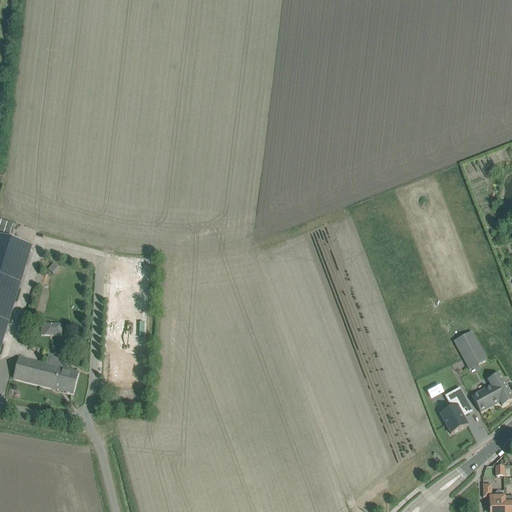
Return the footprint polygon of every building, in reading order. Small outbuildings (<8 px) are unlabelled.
[(0,350),(32,246),(0,236),(0,350)] [(143,388),(150,259),(119,257),(118,278),(110,277),(104,386),(143,388)] [(62,335),(61,323),(41,324),(41,336),(62,335)] [(488,362),(472,333),(454,343),(470,372),(488,362)] [(75,385),(78,374),(19,359),(14,379),(73,394),(75,385)] [(502,407),(511,401),(511,398),(508,392),(499,375),(488,381),(491,387),(471,398),(480,414),(500,403),(502,407)] [(451,409),(440,415),(451,435),(468,426),(463,418),(459,410),(468,405),(460,389),(445,397),(451,409)] [(495,467),(495,468),(495,477),(504,477),(504,467),(503,467),(501,467),(500,467),(495,467)] [(483,498),(489,498),(489,511),(504,511),(504,498),(504,492),(496,492),(493,498),(491,498),(491,487),(483,487),(483,498)]
